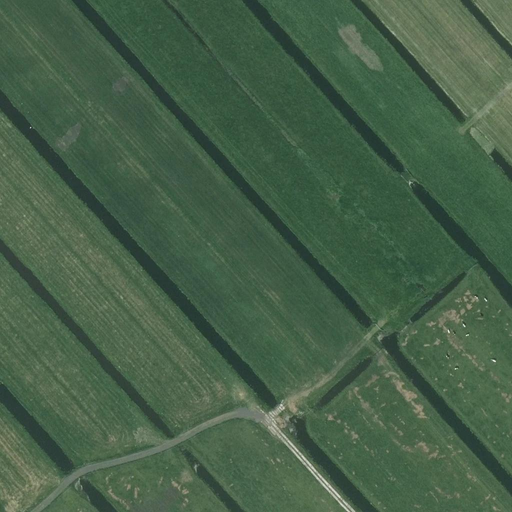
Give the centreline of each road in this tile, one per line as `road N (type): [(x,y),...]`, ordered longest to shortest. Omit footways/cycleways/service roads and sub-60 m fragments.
road 1 (track): [(511,86),(396,186),(446,249),(437,277),(325,378),(282,404)]
road 2 (track): [(271,421),(221,415),(162,447),(84,469),(34,511)]
road 3 (track): [(351,511),(271,421),(282,404)]
